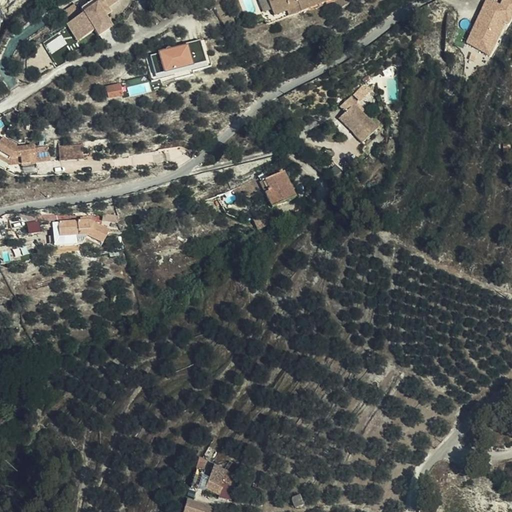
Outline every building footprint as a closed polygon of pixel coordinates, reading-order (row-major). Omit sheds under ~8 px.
[(62,21),(75,37),(86,29),(92,35),(105,25),(98,15),(93,10),(99,5),(105,0),(89,0),(87,2),(74,12),(62,21)] [(80,0),(70,8),(74,12),(87,2),(85,0),(80,0)] [(268,0),(276,16),(287,10),(285,6),(297,2),(301,12),(327,0),(268,0)] [(491,0),(486,0),(466,44),(490,55),(506,21),(509,23),(511,17),(511,0),(503,0),(501,5),(491,0)] [(285,6),(287,10),(290,16),(301,12),(297,2),(285,6)] [(93,10),(98,15),(104,10),(99,5),(93,10)] [(69,42),(75,37),(62,21),(56,25),(69,42)] [(202,41),(188,44),(193,65),(206,62),(202,41)] [(163,74),(192,69),(188,46),(159,51),(163,74)] [(155,77),(163,75),(157,54),(149,56),(155,77)] [(113,94),(125,88),(122,79),(109,84),(113,94)] [(360,144),(377,130),(357,105),(359,103),(353,96),(340,105),(345,112),(339,117),(360,144)] [(5,170),(33,173),(32,167),(40,165),(42,170),(54,168),(53,165),(68,161),(64,147),(49,151),(49,148),(33,152),(33,150),(16,148),(15,156),(6,155),(5,170)] [(259,223),(283,213),(275,189),(250,199),(253,206),(259,223)] [(230,202),(235,214),(253,206),(250,199),(247,200),(244,193),(230,202)] [(27,223),(28,234),(39,233),(38,222),(27,223)] [(43,228),(43,233),(43,246),(73,244),(75,240),(91,248),(97,235),(99,232),(80,222),(49,223),(50,227),(43,228)] [(191,459),(184,488),(191,489),(198,461),(191,459)] [(213,493),(222,469),(206,464),(198,487),(213,493)] [(175,511),(202,511),(205,507),(182,497),(175,511)]
